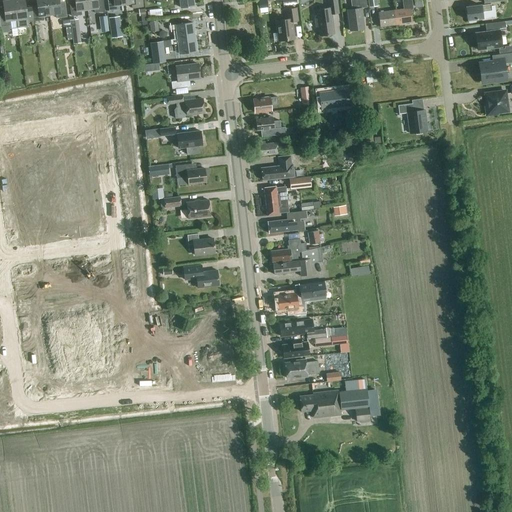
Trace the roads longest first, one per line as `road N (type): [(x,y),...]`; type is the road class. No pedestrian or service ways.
road 1 (residential): [(0,136),(98,120),(117,234),(0,253)]
road 2 (residential): [(255,327),(10,360),(0,292)]
road 3 (tertiary): [(255,327),(225,75)]
road 4 (residential): [(225,75),(439,48)]
road 5 (tertiary): [(278,511),(255,327)]
